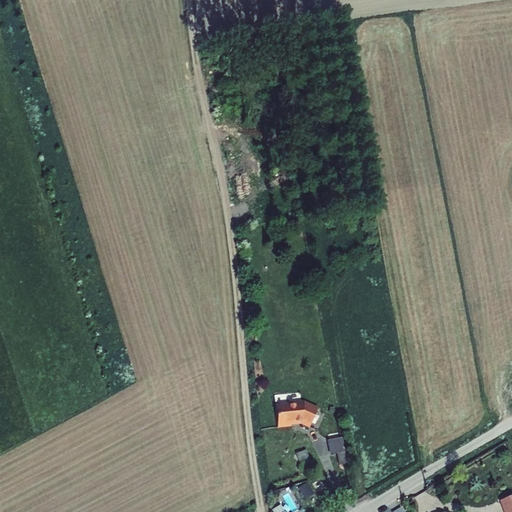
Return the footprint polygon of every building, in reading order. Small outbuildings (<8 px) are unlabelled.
[(287,167),(276,170),(278,178),(289,176),(287,167)] [(291,404),(278,405),(280,426),(294,424),(293,422),(303,421),(312,425),(320,408),(304,401),(291,402),(291,404)] [(345,464),(341,438),(325,441),(327,455),(334,454),(336,466),(345,464)] [(300,463),(299,470),(302,472),(305,475),(312,472),(313,464),(310,462),(307,460),(300,463)] [(304,495),(312,490),(305,479),(297,484),(304,495)]
